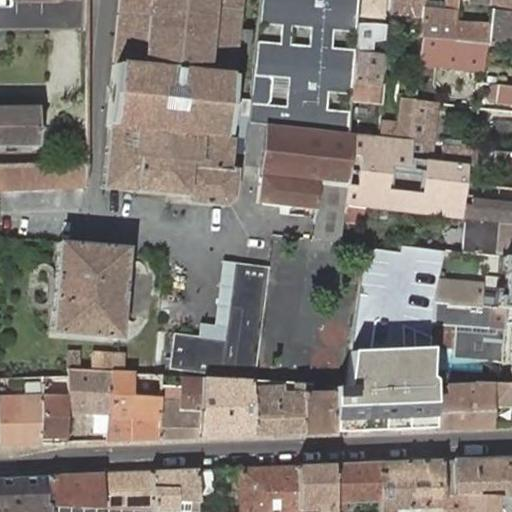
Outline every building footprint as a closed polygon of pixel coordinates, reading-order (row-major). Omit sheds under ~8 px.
[(249,103),(249,101),(226,98),(235,0),(118,0),(106,125),(107,127),(108,127),(102,188),(182,195),(187,202),(224,206),(231,199),(235,171),(235,169),(230,169),(234,134),(245,135),(247,125),(249,103)] [(260,0),(258,23),(282,25),(280,45),(256,43),(254,53),(253,62),(252,76),(267,78),(284,79),(287,79),(285,107),(263,105),(256,104),(249,103),(247,125),(346,134),(348,113),(324,111),(325,91),(349,93),(354,53),(354,51),(330,49),(332,30),(356,32),(357,17),(358,0),(260,0)] [(358,0),(357,17),(382,19),(383,0),(358,0)] [(391,0),(390,13),(422,16),(423,6),(423,0),(391,0)] [(455,0),(444,0),(443,8),(423,6),(422,16),(420,37),(449,41),(452,23),(455,0)] [(511,0),(489,0),(490,3),(488,9),(511,11),(511,3),(511,0)] [(511,47),(511,11),(488,9),(487,30),(485,45),(511,47)] [(485,45),(487,30),(467,28),(467,24),(452,23),(449,41),(485,45)] [(368,26),(357,25),(356,32),(355,38),(367,39),(368,26)] [(384,26),(374,25),(373,30),(378,30),(376,40),(382,40),(384,26)] [(483,69),(485,45),(449,41),(420,37),(417,63),(483,69)] [(382,56),(354,53),(349,93),(349,102),(381,105),(382,87),(379,87),(382,56)] [(511,86),(494,84),(492,96),(497,96),(497,100),(511,102),(511,86)] [(409,140),(413,100),(399,98),(397,123),(395,138),(409,140)] [(435,102),(413,100),(409,140),(407,158),(429,160),(435,102)] [(0,107),(0,145),(35,145),(35,133),(38,133),(38,129),(36,129),(35,108),(0,107)] [(395,138),(397,123),(385,122),(385,127),(378,127),(377,137),(395,138)] [(245,135),(241,164),(259,166),(258,175),(259,175),(256,203),(278,205),(289,206),(311,209),(340,213),(342,213),(344,205),(351,134),(346,134),(247,125),(245,135)] [(407,158),(409,140),(395,138),(377,137),(372,136),(351,134),(344,205),(354,206),(466,219),(511,224),(511,203),(470,199),(469,206),(461,205),(462,183),(463,174),(473,175),(474,165),(464,164),(440,162),(429,160),(407,158)] [(82,141),(59,142),(60,160),(82,160),(82,141)] [(474,165),(476,149),(464,147),(463,153),(442,150),(440,162),(464,164),(474,165)] [(511,152),(498,151),(496,167),(511,169),(511,152)] [(87,163),(0,165),(0,189),(86,187),(88,162),(87,163)] [(472,185),(462,183),(461,205),(469,206),(470,199),(511,203),(511,189),(507,188),(495,187),(472,185)] [(341,229),(339,243),(364,246),(372,247),(374,240),(351,238),(354,206),(344,205),(342,213),(341,229)] [(511,258),(511,224),(466,219),(461,252),(503,257),(511,258)] [(398,251),(398,245),(398,244),(380,241),(379,248),(398,251)] [(57,244),(49,335),(118,341),(125,250),(57,244)] [(511,258),(503,257),(502,266),(507,266),(504,296),(499,296),(498,303),(511,305),(511,258)] [(269,269),(233,264),(223,341),(173,335),(169,371),(255,381),(269,269)] [(482,291),(436,286),(434,296),(480,302),(482,291)] [(480,302),(434,296),(433,311),(432,319),(490,326),(493,303),(480,302)] [(505,326),(496,325),(495,330),(455,326),(452,348),(451,358),(482,362),(501,364),(505,326)] [(430,347),(350,350),(345,386),(332,386),(332,390),(334,432),(434,428),(432,393),(431,380),(428,373),(430,347)] [(67,353),(67,369),(79,369),(79,353),(67,353)] [(109,371),(122,371),(123,355),(91,353),(91,370),(109,371)] [(109,371),(91,370),(79,369),(67,369),(67,375),(66,412),(71,412),(107,414),(109,371)] [(132,374),(132,371),(122,371),(109,371),(107,414),(106,439),(106,441),(157,439),(159,396),(131,394),(132,374)] [(66,412),(67,375),(61,376),(61,389),(47,389),(48,376),(41,376),(41,394),(39,444),(47,443),(47,437),(65,436),(66,412)] [(157,376),(140,376),(140,393),(157,393),(157,376)] [(159,384),(159,388),(159,396),(157,439),(199,437),(202,378),(183,377),(181,377),(181,386),(159,384)] [(252,435),(251,381),(202,378),(199,437),(252,435)] [(303,433),(301,384),(255,381),(251,381),(252,435),(303,433)] [(491,382),(481,382),(478,382),(472,381),(472,386),(443,387),(443,392),(432,393),(434,428),(490,426),(491,404),(491,382)] [(511,383),(509,383),(497,383),(491,382),(491,404),(511,406),(511,383)] [(334,432),(332,390),(310,394),(309,384),(301,384),(303,433),(334,432)] [(41,394),(0,395),(0,445),(39,444),(41,394)] [(107,414),(89,414),(89,439),(106,439),(107,414)] [(511,457),(452,460),(453,495),(511,497),(511,457)] [(424,461),(379,463),(381,511),(392,511),(392,510),(424,508),(425,508),(442,507),(441,495),(441,460),(424,461)] [(452,460),(441,460),(441,495),(453,495),(452,460)] [(381,511),(379,463),(331,465),(332,511),(343,511),(344,503),(353,503),(374,502),(375,502),(375,511),(381,511)] [(296,466),(297,511),(332,511),(331,465),(296,466)] [(214,497),(214,511),(297,511),(296,466),(231,469),(232,496),(214,497)] [(150,472),(152,511),(175,511),(196,511),(196,505),(196,495),(196,470),(150,472)] [(211,470),(196,470),(196,495),(212,494),(211,470)] [(100,474),(101,509),(152,511),(150,472),(100,474)] [(69,507),(101,509),(100,474),(46,476),(44,506),(69,507)] [(43,511),(44,506),(46,476),(18,477),(0,477),(0,511),(43,511)] [(511,511),(511,497),(453,495),(441,495),(442,507),(425,508),(424,508),(424,511),(511,511)]
